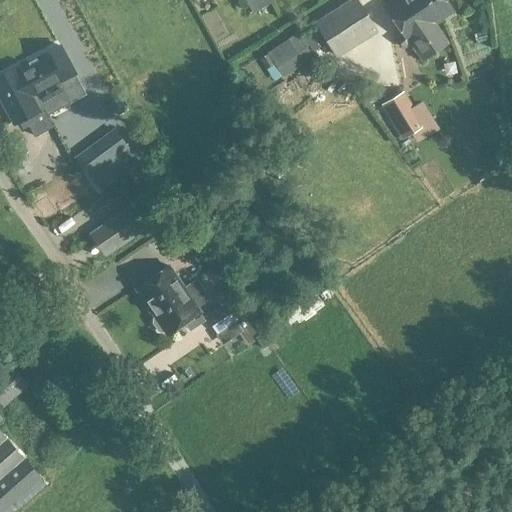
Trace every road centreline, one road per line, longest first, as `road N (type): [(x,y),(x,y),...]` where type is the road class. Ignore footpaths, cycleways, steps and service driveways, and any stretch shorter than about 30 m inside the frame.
road 1 (unclassified): [(211,511),(76,300)]
road 2 (unclassified): [(76,300),(0,167)]
